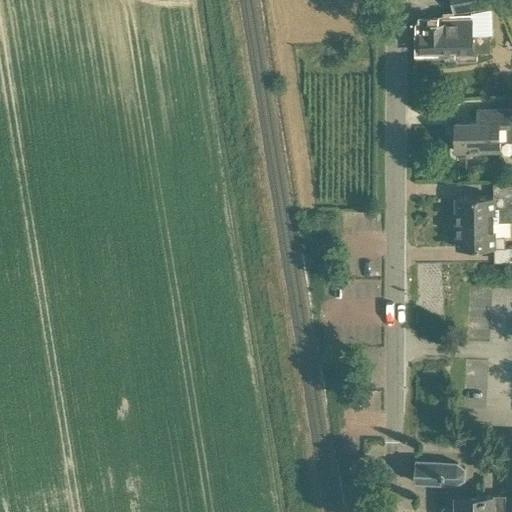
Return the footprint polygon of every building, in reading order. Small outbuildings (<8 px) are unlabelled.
[(453,0),(455,11),(491,5),(490,0),(453,0)] [(473,16),(468,16),(448,17),(448,21),(425,22),(425,31),(421,31),(422,50),(457,50),(457,53),(491,53),(491,35),(473,36),(473,16)] [(419,73),(428,75),(430,64),(439,66),(441,56),(424,52),(419,73)] [(503,149),(503,139),(511,139),(511,106),(498,107),(478,108),(478,120),(455,120),(456,150),(503,149)] [(511,179),(493,180),(494,195),(457,195),(457,219),(511,218),(511,179)] [(494,219),(511,219),(511,218),(457,219),(458,247),(495,247),(495,259),(511,258),(511,244),(506,245),(505,235),(495,235),(494,219)] [(414,481),(435,482),(456,483),(465,478),(466,468),(458,461),(415,459),(414,481)] [(505,511),(506,494),(457,494),(456,511),(505,511)]
